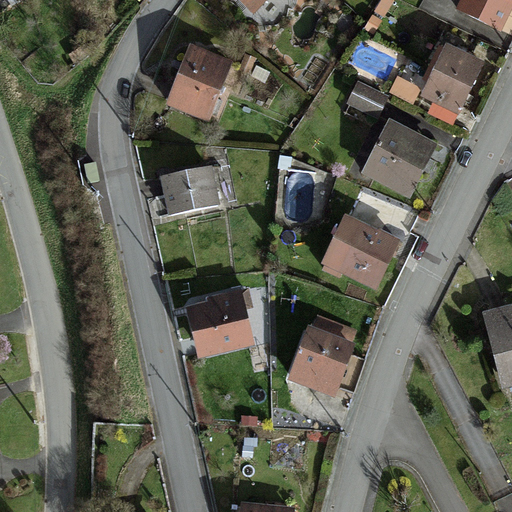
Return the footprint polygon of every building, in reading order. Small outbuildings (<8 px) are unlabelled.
[(0,0),(0,8),(1,10),(19,0),(0,0)] [(240,0),(252,12),(263,0),(240,0)] [(464,0),(459,10),(497,28),(510,0),(464,0)] [(457,45),(454,51),(463,55),(466,49),(457,45)] [(423,94),(457,111),(480,63),(463,55),(454,51),(446,47),(444,50),(430,79),(423,94)] [(424,77),(430,79),(444,50),(438,47),(424,77)] [(192,50),(170,103),(206,117),(208,112),(214,99),(228,64),(192,50)] [(358,84),(349,102),(376,116),(385,98),(358,84)] [(214,99),(208,112),(214,114),(220,101),(214,99)] [(427,156),(419,152),(424,141),(389,123),(364,171),(408,193),(427,156)] [(427,156),(432,145),(424,141),(419,152),(427,156)] [(214,148),(205,149),(207,161),(216,159),(214,148)] [(89,184),(101,182),(96,162),(84,165),(89,184)] [(162,177),(171,215),(216,205),(208,167),(162,177)] [(375,234),(361,227),(341,270),(375,286),(396,242),(376,232),(375,234)] [(213,306),(192,311),(202,352),(247,341),(239,308),(250,306),(246,291),(235,294),(235,293),(211,299),(213,306)] [(511,309),(487,316),(497,351),(501,349),(509,382),(511,380),(511,309)] [(313,331),(350,345),(355,332),(318,318),(313,331)] [(309,330),(291,378),(324,390),(328,380),(336,383),(350,345),(313,331),(309,330)] [(509,382),(501,349),(497,351),(505,383),(509,382)] [(332,393),(336,383),(328,380),(324,390),(332,393)]
